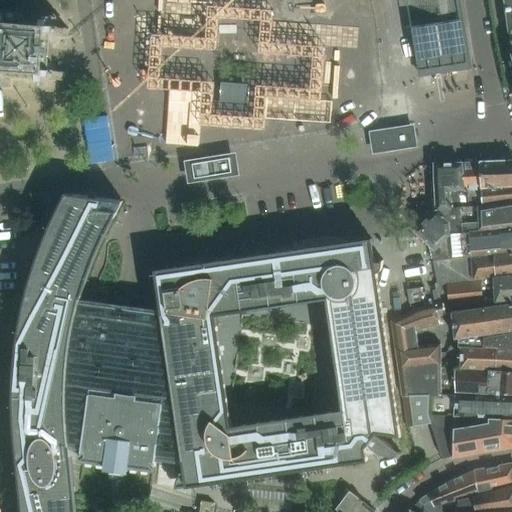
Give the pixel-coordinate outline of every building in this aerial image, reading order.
[(410,0),(411,7),(411,9),(410,10),(409,12),(409,14),(412,34),(414,34),(420,76),(432,74),(432,75),(458,71),(458,70),(469,68),(464,31),(465,31),(459,0),(410,0)] [(50,54),(51,49),(51,46),(53,47),(57,44),(57,43),(58,43),(58,37),(68,38),(69,29),(62,28),(61,28),(59,27),(60,17),(55,16),(55,17),(50,17),(49,26),(26,24),(27,18),(23,14),(18,14),(16,15),(16,13),(7,12),(6,22),(5,22),(5,23),(0,22),(0,33),(4,33),(4,40),(5,40),(5,44),(7,45),(6,59),(3,59),(3,62),(2,62),(1,67),(0,67),(0,76),(1,76),(1,77),(1,88),(10,88),(11,78),(45,81),(44,91),(48,91),(48,93),(54,93),(54,82),(58,83),(57,81),(64,82),(65,73),(55,72),(56,66),(55,66),(55,65),(52,62),(50,61),(50,54)] [(192,173),(217,169),(215,160),(232,156),(228,138),(187,146),(192,173)] [(511,160),(481,162),(480,162),(480,172),(481,189),(511,187),(511,160)] [(465,163),(462,164),(463,190),(468,190),(469,198),(481,198),(481,189),(480,172),(480,162),(465,163)] [(461,210),(461,208),(470,207),(469,198),(468,190),(463,190),(462,164),(435,164),(436,210),(461,210)] [(511,187),(481,189),(481,198),(481,206),(511,200),(511,187)] [(17,345),(16,355),(15,366),(14,377),(14,390),(13,402),(14,410),(14,423),(15,432),(16,442),(17,455),(19,474),(21,493),(22,511),(76,511),(70,452),(81,454),(80,460),(107,463),(107,468),(128,471),(129,466),(155,470),(155,464),(167,466),(184,468),(185,474),(183,474),(180,476),(178,477),(177,479),(176,481),(175,483),(174,486),(174,488),(367,460),(365,448),(369,443),(371,446),(371,447),(372,448),(373,449),(374,450),(375,451),(376,451),(377,452),(378,452),(379,453),(381,454),(383,454),(386,455),(388,455),(391,455),(394,455),(396,455),(399,454),(401,453),(377,435),(377,433),(397,436),(398,437),(400,437),(376,273),(377,273),(378,272),(379,272),(380,271),(381,270),(381,269),(382,268),(382,267),(383,260),(382,260),(381,263),(374,262),(371,239),(291,251),(291,250),(292,244),(292,243),(292,242),(262,254),(263,248),(264,247),(264,246),(234,258),(235,252),(236,252),(235,251),(205,262),(206,256),(207,256),(207,255),(177,266),(177,268),(173,269),(169,270),(165,273),(162,276),(160,280),(159,284),(158,288),(159,292),(161,310),(132,306),(126,299),(127,299),(127,298),(128,298),(128,297),(129,296),(129,295),(129,293),(128,290),(126,289),(125,288),(124,288),(121,288),(119,289),(117,291),(116,293),(116,294),(116,295),(117,295),(117,296),(117,297),(118,298),(111,303),(109,303),(109,302),(81,298),(83,290),(84,286),(86,281),(87,276),(89,272),(91,267),(92,263),(94,258),(96,253),(99,248),(101,243),(103,238),(106,232),(108,227),(111,222),(114,217),(116,212),(119,207),(122,201),(97,198),(97,197),(97,196),(96,196),(92,193),(91,194),(86,193),(85,196),(66,194),(65,196),(62,200),(60,205),(58,208),(57,212),(54,218),(51,223),(49,228),(47,233),(45,237),(42,246),(39,255),(34,267),(31,277),(29,285),(26,296),(23,308),(22,315),(20,323),(19,330),(18,338),(17,345)] [(462,233),(463,233),(511,227),(511,200),(481,206),(477,207),(470,207),(461,208),(461,210),(462,233)] [(461,210),(436,210),(414,232),(431,247),(433,261),(451,259),(449,234),(462,233),(461,210)] [(511,227),(463,233),(462,233),(449,234),(451,259),(467,258),(471,256),(474,256),(511,252),(511,227)] [(436,276),(438,275),(439,283),(452,281),(472,279),(472,280),(511,275),(511,252),(474,256),(471,256),(467,258),(451,259),(433,261),(436,275),(435,275),(436,276)] [(472,279),(452,281),(439,283),(435,283),(436,290),(433,291),(435,304),(444,304),(449,306),(484,304),(511,300),(511,275),(472,280),(472,279)] [(409,303),(420,301),(418,288),(407,290),(409,303)] [(442,395),(442,393),(442,391),(442,368),(441,344),(418,346),(416,332),(440,325),(439,317),(446,314),(444,304),(435,304),(418,308),(391,321),(398,373),(401,396),(430,395),(442,395)] [(458,342),(470,342),(470,337),(511,330),(511,304),(453,312),(451,313),(455,339),(458,339),(458,342)] [(511,330),(470,337),(470,342),(469,347),(511,349),(511,330)] [(460,346),(460,347),(460,368),(511,369),(511,349),(469,347),(460,346)] [(511,370),(448,368),(442,368),(442,391),(447,392),(454,392),(511,394),(511,370)] [(511,396),(511,397),(442,393),(442,395),(430,395),(429,415),(451,415),(451,414),(509,418),(511,417),(511,396)] [(477,452),(500,448),(511,446),(511,417),(509,418),(451,414),(451,415),(429,415),(442,459),(452,457),(477,452)] [(481,470),(475,470),(481,495),(511,486),(511,463),(499,467),(481,470)] [(481,495),(475,470),(452,480),(458,501),(481,495)] [(452,481),(427,494),(423,497),(420,500),(423,505),(425,504),(424,511),(426,511),(443,511),(443,505),(457,501),(458,501),(452,480),(452,481)] [(457,501),(458,511),(485,511),(511,510),(511,486),(481,495),(458,501),(457,501)] [(375,511),(376,511),(359,499),(359,498),(346,488),(339,496),(337,499),(341,502),(336,509),(340,511),(375,511)] [(211,511),(213,503),(201,501),(199,511),(211,511)]
